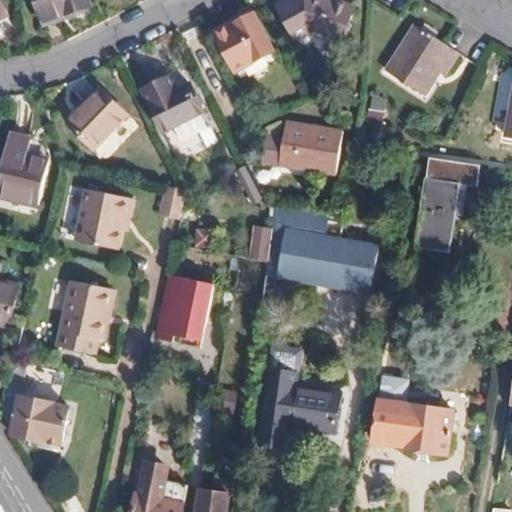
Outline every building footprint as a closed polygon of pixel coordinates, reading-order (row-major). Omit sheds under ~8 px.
[(86,0),(42,0),(48,16),(66,11),(65,6),(86,0)] [(355,35),(364,2),(356,0),(293,0),(307,31),(321,25),(355,35)] [(0,1),(0,30),(12,23),(0,1)] [(283,39),(265,2),(224,21),(242,58),(283,39)] [(452,76),(465,53),(422,30),(394,75),(432,97),(447,73),(452,76)] [(207,97),(194,70),(179,77),(172,64),(144,78),(164,118),(207,97)] [(104,150),(131,110),(98,88),(72,129),(104,150)] [(344,179),(352,137),(297,126),(288,168),(318,174),(319,169),(331,171),(330,176),(344,179)] [(46,198),(56,157),(35,152),(39,137),(15,131),(0,187),(46,198)] [(457,258),(464,219),(470,220),(476,190),(487,192),(491,168),(438,160),(422,252),(457,258)] [(183,225),(190,190),(170,185),(163,220),(183,225)] [(121,232),(125,215),(133,217),(137,199),(89,188),(77,240),(118,249),(121,232)] [(344,245),(349,220),(291,213),(279,282),(286,283),(295,237),(344,245)] [(129,234),(133,217),(125,215),(121,232),(129,234)] [(373,300),(383,251),(344,245),(295,237),(286,283),(373,300)] [(0,330),(12,333),(22,294),(0,288),(0,275),(1,273),(0,272),(0,330)] [(165,275),(160,340),(209,344),(214,279),(165,275)] [(98,342),(111,290),(69,280),(54,344),(90,352),(92,341),(98,342)] [(412,323),(418,294),(392,288),(386,319),(412,323)] [(75,442),(83,406),(29,394),(30,388),(26,387),(33,360),(18,356),(4,411),(23,416),(19,429),(75,442)] [(340,437),(346,404),(302,396),(305,380),(279,375),(266,451),(292,455),(297,431),(340,437)] [(470,463),(476,419),(381,406),(376,449),(397,451),(397,454),(470,463)] [(166,489),(169,477),(164,470),(153,468),(147,472),(141,500),(163,505),(166,489)] [(385,495),(388,473),(359,468),(355,490),(385,495)] [(185,511),(189,494),(166,489),(163,505),(141,500),(137,500),(134,511),(185,511)] [(231,511),(235,496),(206,490),(201,511),(231,511)]
